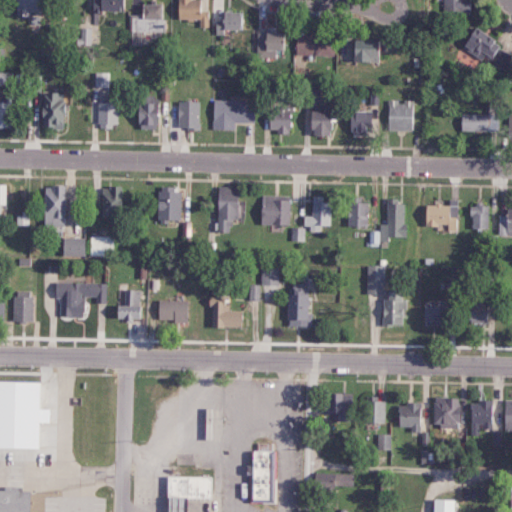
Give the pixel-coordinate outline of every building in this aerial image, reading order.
[(14,0),(14,15),(28,16),(28,0),(14,0)] [(120,0),(96,0),(97,11),(121,10),(120,0)] [(199,26),(210,26),(210,11),(197,11),(196,0),(175,0),(175,19),(199,19),(199,26)] [(463,0),(443,0),(443,11),(469,12),(470,1),(464,1),(463,0)] [(131,44),(162,45),(163,3),(139,3),(139,16),(131,16),(131,44)] [(243,29),(244,12),(221,11),(220,20),(215,20),(214,34),(222,34),(222,28),(243,29)] [(78,44),(90,45),(91,27),(78,27),(78,44)] [(504,70),(511,54),(511,50),(471,28),(460,47),(482,59),(482,58),(504,70)] [(277,58),(277,33),(256,32),(255,57),(277,58)] [(331,55),(332,36),(295,35),(295,54),(331,55)] [(350,62),(373,62),(373,40),(350,40),(350,62)] [(0,82),(9,84),(11,75),(0,72),(0,82)] [(61,128),(62,92),(41,92),(40,127),(61,128)] [(157,129),(158,96),(137,96),(136,128),(157,129)] [(212,129),(233,129),(233,122),(252,122),(252,100),(212,99),(212,129)] [(386,129),(414,130),(415,101),(387,100),(386,129)] [(198,101),(177,101),(177,128),(197,129),(198,101)] [(97,126),(118,126),(118,103),(98,103),(97,126)] [(327,111),(309,110),(308,134),(326,135),(327,111)] [(371,110),(348,111),(349,135),(365,135),(365,131),(372,131),(371,110)] [(460,131),(488,130),(488,113),(460,114),(460,131)] [(62,186),(42,186),(42,225),(62,226),(62,186)] [(101,218),(122,217),(121,186),(100,187),(101,218)] [(234,218),(235,187),(216,186),(215,231),(229,231),(229,218),(234,218)] [(179,188),(157,188),(156,219),(179,220),(179,188)] [(288,195),(260,195),(259,224),(288,225),(288,195)] [(302,228),(319,229),(319,225),(329,225),(330,196),(311,196),(311,216),(302,215),(302,228)] [(347,199),(346,226),(365,226),(366,199),(347,199)] [(447,230),(455,230),(456,199),(447,199),(447,204),(423,204),(422,224),(447,225),(447,230)] [(470,228),(490,228),(490,204),(470,204),(470,228)] [(511,206),(505,206),(505,214),(499,214),(498,235),(511,235),(511,206)] [(305,241),(305,228),(292,227),(291,240),(305,241)] [(112,235),(90,235),(89,255),(111,255),(112,235)] [(82,256),(82,238),(62,237),(61,255),(82,256)] [(383,294),(383,265),(366,265),(365,294),(383,294)] [(278,284),(278,267),(260,268),(261,285),(278,284)] [(105,283),(53,282),(53,300),(62,300),(62,316),(81,317),(82,297),(95,297),(95,303),(105,303),(105,283)] [(286,326),(309,326),(309,313),(305,313),(306,283),(287,283),(286,326)] [(259,284),(249,284),(249,300),(259,300),(259,284)] [(123,305),(113,305),(112,319),(131,320),(132,317),(138,318),(139,290),(123,289),(123,305)] [(381,325),(400,325),(400,308),(405,308),(405,299),(400,299),(400,290),(386,290),(385,298),(381,298),(381,325)] [(12,321),(30,321),(31,297),(25,297),(26,291),(12,291),(12,321)] [(210,326),(241,327),(242,309),(222,308),(222,296),(206,296),(206,306),(211,306),(210,326)] [(156,320),(185,321),(186,300),(157,300),(156,320)] [(487,323),(487,304),(463,304),(463,323),(487,323)] [(447,325),(446,307),(422,307),(423,325),(447,325)] [(0,446),(35,447),(36,421),(47,421),(47,407),(36,407),(37,380),(0,379),(0,446)] [(326,412),(332,412),(332,420),(349,419),(349,393),(326,394),(326,412)] [(458,426),(458,397),(432,397),(432,426),(458,426)] [(383,423),(384,401),(376,401),(376,399),(363,398),(362,422),(383,423)] [(511,399),(504,399),(503,429),(511,429),(511,399)] [(469,401),(470,435),(481,434),(481,429),(492,429),(491,400),(469,401)] [(422,432),(422,403),(396,403),(396,426),(410,426),(410,432),(422,432)] [(377,450),(391,450),(391,434),(377,434),(377,450)] [(247,500),(247,448),(271,448),(271,500),(247,500)] [(335,491),(335,485),(352,486),(352,473),(312,472),(312,491),(335,491)] [(163,476),(208,477),(208,498),(162,498),(163,476)] [(0,511),(27,511),(28,490),(19,490),(19,487),(0,486),(0,511)] [(163,511),(163,496),(182,495),(182,511),(163,511)] [(455,511),(456,500),(431,499),(430,511),(455,511)]
